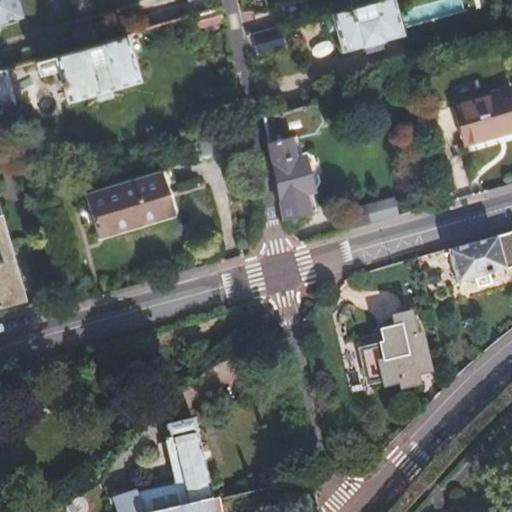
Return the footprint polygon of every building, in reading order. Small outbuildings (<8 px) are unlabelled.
[(0,0),(0,18),(21,12),(17,0),(0,0)] [(222,10),(219,0),(212,0),(191,7),(194,19),(222,10)] [(400,36),(390,0),(374,0),(329,12),(340,52),(400,36)] [(285,47),(279,26),(252,33),(259,55),(285,47)] [(136,72),(121,29),(80,42),(32,57),(36,69),(56,63),(66,95),(136,72)] [(5,66),(0,67),(0,111),(16,107),(5,66)] [(511,104),(507,87),(457,101),(468,140),(511,128),(511,104)] [(293,134),(288,109),(262,117),(282,220),(312,215),(310,206),(306,207),(301,180),(306,179),(298,133),(293,134)] [(165,169),(87,191),(100,234),(177,212),(165,169)] [(360,205),(364,220),(395,213),(392,198),(360,205)] [(0,307),(24,300),(0,211),(0,307)] [(333,236),(335,235),(362,225),(356,213),(328,225),(333,236)] [(511,265),(511,235),(510,228),(492,232),(493,237),(446,251),(455,283),(511,265)] [(384,342),(360,347),(366,379),(379,376),(380,384),(396,380),(397,385),(414,382),(412,374),(426,372),(414,313),(392,317),(394,328),(382,330),(384,342)] [(115,489),(120,511),(174,511),(212,503),(215,502),(194,418),(167,425),(171,440),(167,441),(177,484),(136,493),(134,484),(115,489)] [(214,511),(212,503),(174,511),(214,511)]
